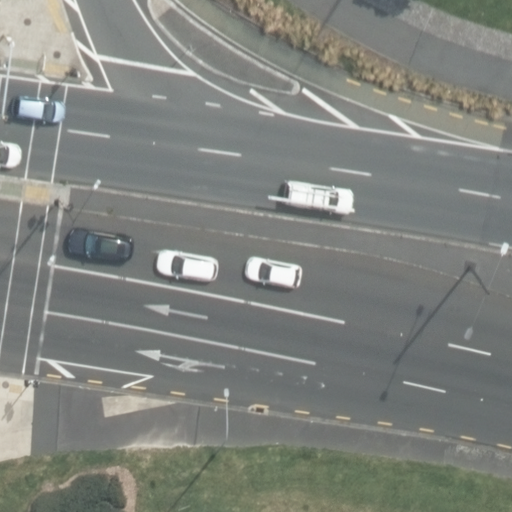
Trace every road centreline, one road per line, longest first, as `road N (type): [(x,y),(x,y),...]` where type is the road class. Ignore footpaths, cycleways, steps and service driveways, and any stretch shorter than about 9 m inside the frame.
road 1 (trunk): [(511,383),(383,352),(0,285)]
road 2 (trunk): [(243,154),(511,199)]
road 3 (trunk): [(0,124),(243,154)]
road 4 (trunk): [(95,0),(145,69),(243,154)]
